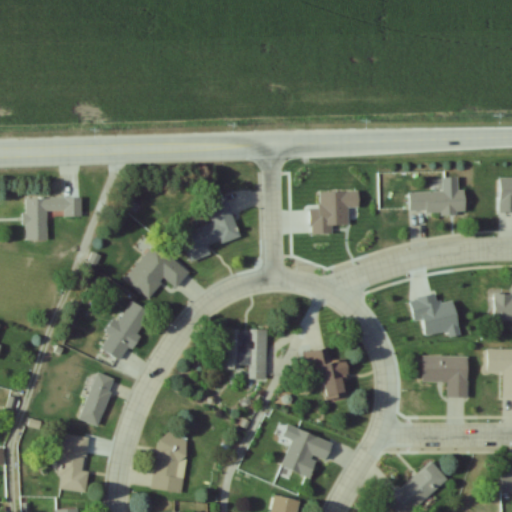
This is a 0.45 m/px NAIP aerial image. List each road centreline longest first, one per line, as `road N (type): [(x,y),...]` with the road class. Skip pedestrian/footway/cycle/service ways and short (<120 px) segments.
road 1 (residential): [(333,511),(380,426),(384,370),(355,311),(324,291),(270,280)]
road 2 (residential): [(270,280),(234,287),(207,304),(166,351),(130,417),(114,511)]
road 3 (tertiary): [(0,149),(268,141)]
road 4 (tertiary): [(268,141),(511,138)]
road 5 (residential): [(324,291),(454,252),(511,250)]
road 6 (residential): [(270,280),(268,141)]
road 7 (residential): [(375,435),(511,435)]
